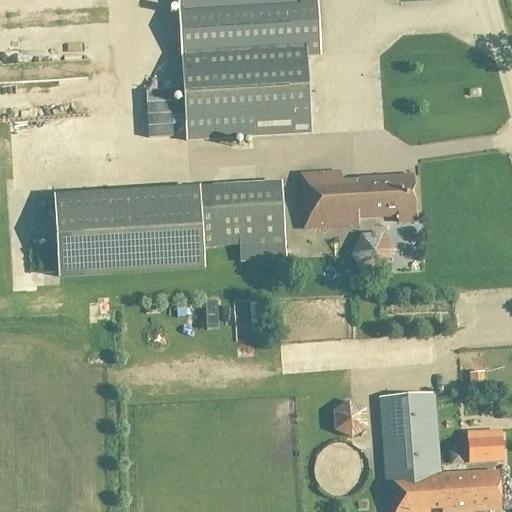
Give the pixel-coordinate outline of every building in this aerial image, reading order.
[(178,0),(182,56),(188,146),(310,138),(305,60),(319,59),(316,0),(178,0)] [(0,123),(19,122),(17,94),(0,95),(0,123)] [(349,153),(396,151),(395,121),(368,122),(368,119),(348,120),(349,153)] [(7,183),(37,181),(35,152),(4,154),(7,183)] [(342,185),(340,176),(300,178),(303,231),(357,228),(357,220),(396,218),(396,225),(414,225),(411,179),(357,182),(354,184),(342,185)] [(284,262),(280,185),(208,189),(211,250),(238,248),(239,264),(284,262)] [(208,189),(53,200),(58,280),(205,271),(204,250),(211,250),(208,189)] [(433,399),(378,402),(385,511),(497,511),(495,475),(438,478),(433,399)] [(354,410),(328,417),(332,435),(358,428),(354,410)] [(498,435),(467,437),(469,466),(500,464),(498,435)]
